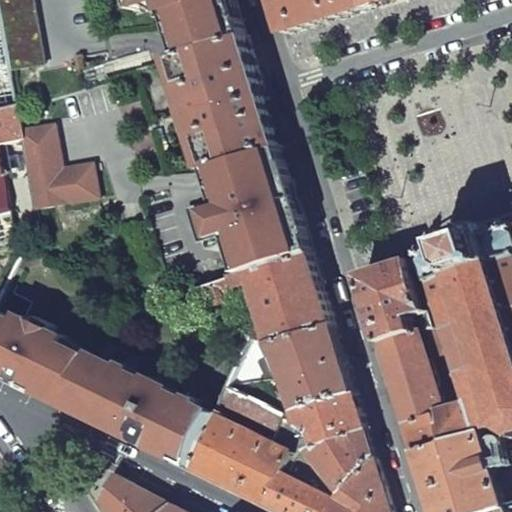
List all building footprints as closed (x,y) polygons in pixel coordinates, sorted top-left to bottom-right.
[(0,0),(0,113),(22,106),(16,71),(7,25),(1,0),(0,0)] [(1,0),(7,25),(40,15),(37,0),(1,0)] [(183,17),(194,55),(251,37),(240,0),(135,0),(139,11),(154,6),(165,3),(170,6),(173,17),(174,19),(183,17)] [(281,0),(282,2),(292,35),(332,22),(372,9),(369,0),(281,0)] [(369,0),(372,9),(376,8),(401,0),(369,0)] [(165,3),(154,6),(156,14),(166,19),(173,17),(170,6),(165,3)] [(49,65),(40,15),(7,25),(16,71),(49,65)] [(183,17),(174,19),(186,58),(194,55),(183,17)] [(180,60),(213,169),(285,146),(268,91),(251,37),(194,55),(186,58),(180,60)] [(22,106),(0,113),(0,177),(9,175),(4,146),(27,140),(29,139),(27,130),(22,106)] [(68,169),(60,124),(59,124),(27,130),(29,139),(27,140),(34,175),(68,169)] [(217,240),(304,212),(292,170),(288,158),(285,146),(213,169),(222,199),(206,204),(217,240)] [(34,175),(40,209),(104,197),(98,163),(68,169),(34,175)] [(0,243),(11,241),(15,238),(18,234),(18,233),(18,226),(9,175),(0,177),(0,243)] [(304,212),(217,240),(220,251),(237,246),(247,277),(317,253),(304,212)] [(511,222),(508,223),(508,226),(493,231),(492,228),(487,225),(482,226),(481,223),(452,232),(453,236),(448,237),(446,242),(447,246),(431,250),(431,247),(426,248),(428,253),(422,255),(423,259),(427,258),(430,262),(427,265),(430,277),(436,279),(465,373),(475,404),(483,432),(485,431),(505,425),(511,429),(511,222)] [(247,277),(199,293),(204,310),(237,298),(242,290),(259,284),(274,334),(263,337),(264,340),(280,345),(340,326),(328,287),(317,253),(247,277)] [(433,311),(418,261),(392,269),(373,275),(366,277),(384,335),(387,344),(424,332),(418,316),(433,311)] [(72,338),(59,332),(40,323),(28,317),(25,323),(0,310),(0,371),(5,374),(72,407),(95,358),(69,345),(72,338)] [(438,328),(433,311),(418,316),(424,332),(438,328)] [(40,323),(59,332),(62,328),(42,318),(40,323)] [(256,337),(232,389),(279,410),(285,403),(267,371),(279,352),(293,382),(289,384),(291,388),(295,387),(303,409),(360,392),(354,373),(342,335),(340,326),(280,345),(264,340),(256,337)] [(438,328),(424,332),(433,359),(447,355),(438,328)] [(410,419),(412,425),(450,412),(449,411),(433,359),(424,332),(387,344),(410,419)] [(147,443),(163,452),(179,460),(195,468),(220,415),(192,401),(193,401),(138,374),(137,374),(97,355),(95,358),(72,407),(130,435),(139,440),(143,434),(145,435),(145,439),(147,443)] [(232,389),(225,405),(279,432),(288,414),(279,410),(232,389)] [(360,392),(303,409),(312,438),(320,434),(324,446),(371,428),(363,401),(360,392)] [(450,412),(412,425),(420,453),(484,433),(483,432),(475,404),(449,411),(450,412)] [(222,411),(195,468),(232,486),(269,504),(285,472),(295,453),(225,419),(227,414),(222,411)] [(324,446),(313,450),(344,489),(337,499),(342,501),(380,458),(378,450),(371,428),(324,446)] [(491,511),(508,507),(485,431),(483,432),(484,433),(420,453),(423,462),(437,511),(491,511)] [(380,458),(342,501),(336,511),(396,511),(393,501),(380,458)] [(285,472),(269,504),(285,511),(336,511),(342,501),(337,499),(285,472)] [(105,500),(113,511),(169,511),(177,505),(148,490),(120,474),(105,500)]
